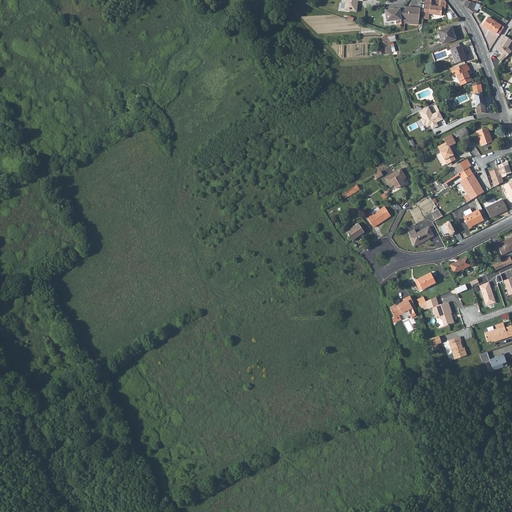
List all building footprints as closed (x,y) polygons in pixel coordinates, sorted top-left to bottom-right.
[(343,0),(343,3),(345,3),(344,10),(357,12),(358,0),(355,0),(343,0)] [(423,9),(423,13),(425,13),(423,19),(428,19),(429,14),(442,16),(442,8),(445,8),(446,1),(443,0),(441,0),(442,0),(441,0),(439,0),(439,2),(438,6),(431,5),(431,0),(427,0),(424,0),(424,4),(423,9)] [(461,0),(461,2),(465,6),(469,9),(472,12),(474,8),(477,10),(480,4),(477,3),(471,1),(466,0),(461,0)] [(404,14),(403,19),(418,20),(418,7),(404,6),(404,8),(404,14)] [(404,8),(384,10),(384,13),(384,16),(386,25),(401,23),(400,19),(403,19),(404,14),(404,8)] [(485,21),(483,25),(485,27),(495,33),(501,25),(496,22),(488,17),(485,21)] [(440,39),(437,40),(439,45),(455,40),(453,33),(451,26),(437,31),(440,39)] [(497,58),(501,62),(511,51),(508,47),(511,40),(505,36),(496,49),(501,54),(497,58)] [(388,41),(383,42),(386,53),(392,52),(389,45),(388,41)] [(460,47),(450,50),(455,63),(465,60),(462,52),(463,51),(461,46),(460,47)] [(456,67),(451,70),(452,73),(455,72),(460,85),(471,81),(467,71),(470,70),(468,66),(467,66),(466,63),(456,67)] [(479,81),(472,84),(477,113),(481,112),(486,113),(480,81),(479,81)] [(428,106),(419,111),(423,118),(421,119),(423,124),(425,123),(427,127),(430,125),(432,128),(438,126),(436,122),(443,118),(439,111),(432,114),(428,106)] [(465,127),(454,133),(457,137),(459,135),(460,137),(468,133),(465,127)] [(487,128),(476,132),(481,145),(492,142),(487,128)] [(456,143),(451,134),(443,138),(445,142),(438,146),(440,151),(444,160),(444,159),(447,164),(456,159),(453,155),(454,155),(449,146),(456,143)] [(457,165),(458,167),(461,172),(469,167),(466,162),(465,160),(457,165)] [(497,165),(498,168),(502,177),(506,176),(506,174),(511,172),(507,161),(497,165)] [(458,174),(455,176),(459,182),(463,180),(473,173),(469,167),(461,172),(458,174)] [(489,171),(494,186),(503,182),(502,177),(498,168),(489,171)] [(385,178),(390,187),(394,184),(396,188),(404,183),(402,180),(406,177),(401,169),(385,178)] [(473,173),(463,180),(467,187),(470,185),(477,197),(484,192),(473,173)] [(502,201),(485,209),(490,219),(507,210),(502,201)] [(371,212),(366,216),(373,227),(390,216),(384,206),(372,214),(371,212)] [(431,213),(435,220),(443,216),(439,209),(431,213)] [(477,211),(463,218),(468,229),(482,221),(477,211)] [(426,219),(413,225),(416,232),(429,226),(426,219)] [(449,221),(439,227),(444,235),(448,233),(449,235),(455,232),(449,221)] [(358,223),(345,231),(351,240),(363,232),(358,223)] [(428,227),(408,237),(413,246),(433,237),(428,227)] [(500,242),(496,244),(499,250),(501,255),(509,251),(511,249),(511,238),(501,244),(500,242)] [(457,264),(450,267),(454,274),(470,266),(466,258),(457,263),(457,264)] [(509,258),(500,262),(501,263),(503,267),(506,266),(511,263),(509,258)] [(430,274),(417,280),(422,290),(435,283),(430,274)] [(489,280),(480,284),(486,304),(496,301),(489,280)] [(464,284),(454,288),(457,294),(467,289),(464,284)] [(410,296),(407,298),(413,310),(416,308),(410,296)] [(431,307),(435,317),(438,316),(439,318),(442,320),(444,325),(454,322),(452,316),(451,317),(450,313),(452,312),(448,301),(439,305),(436,297),(426,301),(423,297),(416,299),(421,311),(428,308),(431,307)] [(413,310),(407,298),(403,300),(403,301),(390,308),(394,316),(391,317),(393,324),(401,320),(399,315),(408,311),(411,317),(416,315),(413,310)] [(485,332),(487,341),(494,339),(495,341),(511,336),(511,326),(511,325),(505,327),(503,322),(495,325),(496,329),(485,332)] [(430,339),(434,351),(445,347),(440,335),(430,339)] [(448,340),(454,359),(467,355),(464,347),(462,348),(461,345),(463,345),(460,336),(448,340)] [(487,351),(479,354),(482,362),(489,360),(491,366),(495,365),(496,369),(507,365),(503,354),(489,359),(487,351)]
